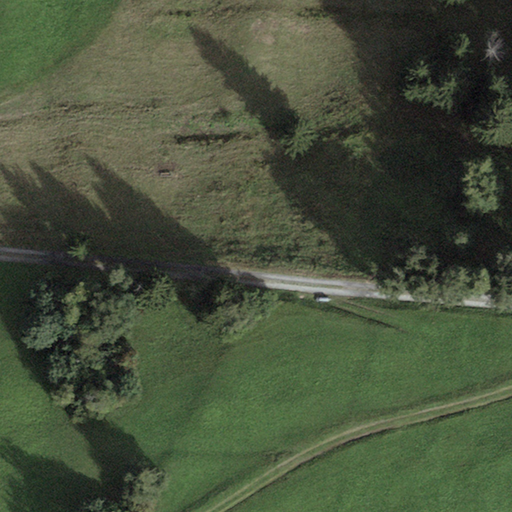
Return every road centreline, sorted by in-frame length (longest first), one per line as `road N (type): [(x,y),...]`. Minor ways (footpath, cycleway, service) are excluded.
road 1 (track): [(511,300),(0,249)]
road 2 (track): [(222,511),(349,435),(511,384)]
